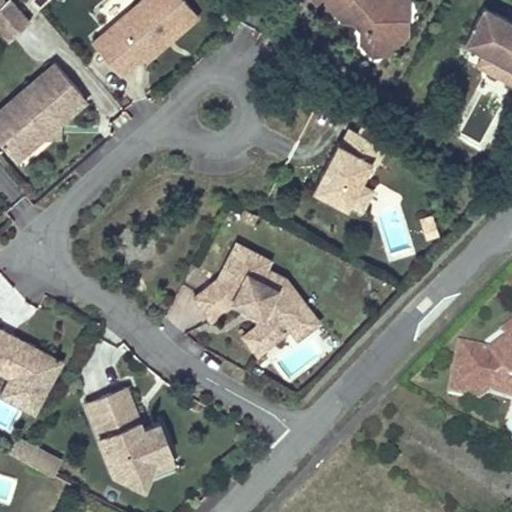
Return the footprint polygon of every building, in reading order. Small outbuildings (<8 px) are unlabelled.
[(30,21),(11,0),(5,0),(0,4),(0,27),(9,39),(30,21)] [(172,37),(198,15),(185,0),(139,0),(92,41),(119,73),(141,54),(168,31),(172,37)] [(394,0),(317,0),(321,4),(325,0),(326,0),(343,18),(352,19),(356,15),(366,25),(365,33),(382,51),(406,30),(406,21),(390,4),(394,0)] [(406,21),(407,0),(394,0),(390,4),(406,21)] [(511,25),(511,26),(505,23),(507,18),(484,6),(465,42),(484,52),(511,66),(511,79),(510,83),(511,83),(511,25)] [(366,25),(356,15),(352,19),(362,29),(365,33),(366,25)] [(382,51),(365,33),(362,29),(360,40),(372,52),(382,51)] [(146,60),(172,37),(168,31),(141,54),(146,60)] [(511,79),(511,66),(484,52),(477,65),(510,83),(511,79)] [(55,117),(83,94),(55,62),(1,108),(5,112),(3,135),(0,138),(0,141),(16,159),(44,135),(45,121),(52,115),(55,117)] [(59,136),(60,122),(87,99),(83,94),(55,117),(52,115),(45,121),(44,135),(59,136)] [(360,182),(371,161),(377,163),(386,146),(349,126),(340,142),(338,141),(327,161),(331,163),(326,170),(323,169),(313,188),(347,207),(349,203),(360,182)] [(326,170),(331,163),(327,161),(323,169),(326,170)] [(362,210),(374,189),(360,182),(349,203),(362,210)] [(420,216),(424,238),(437,235),(434,214),(420,216)] [(302,319),(277,287),(260,278),(266,267),(270,259),(237,242),(218,277),(193,296),(211,319),(234,300),(243,306),(261,315),(259,319),(256,325),(243,335),(257,353),(290,328),(302,319)] [(319,322),(286,279),(266,267),(260,278),(277,287),(302,319),(290,328),(297,339),(319,322)] [(261,315),(243,306),(241,310),(259,319),(261,315)] [(492,379),(502,371),(509,380),(511,380),(511,325),(502,333),(508,341),(493,352),(458,345),(448,395),(480,402),(489,395),(490,392),(492,379)] [(45,351),(11,333),(9,337),(2,333),(5,329),(0,326),(0,371),(26,386),(45,351)] [(511,398),(511,380),(509,380),(502,371),(492,379),(490,392),(511,398)] [(171,457),(155,417),(139,424),(122,381),(82,397),(109,467),(140,480),(145,467),(171,457)] [(21,459),(54,475),(63,457),(30,441),(21,459)]
